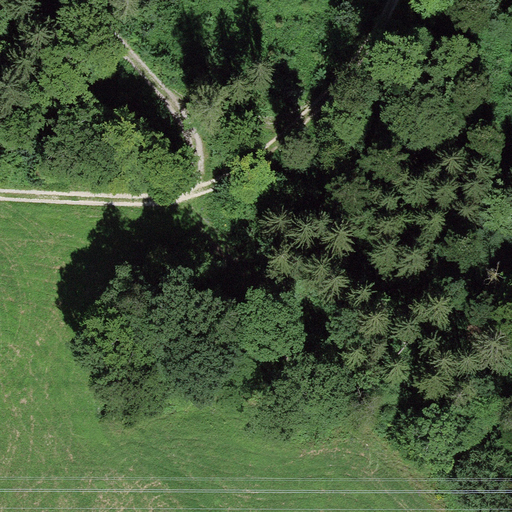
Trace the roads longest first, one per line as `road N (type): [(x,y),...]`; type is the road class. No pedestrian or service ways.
road 1 (track): [(391,0),(372,44),(303,126),(255,163),(181,194),(0,193)]
road 2 (track): [(303,126),(211,116),(166,92),(71,0)]
